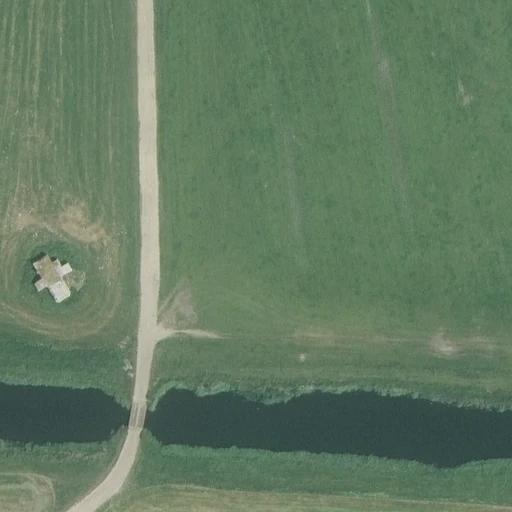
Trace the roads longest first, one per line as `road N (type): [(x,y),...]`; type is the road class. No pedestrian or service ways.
road 1 (track): [(145,345),(144,0)]
road 2 (track): [(82,511),(128,444),(145,345),(175,320)]
